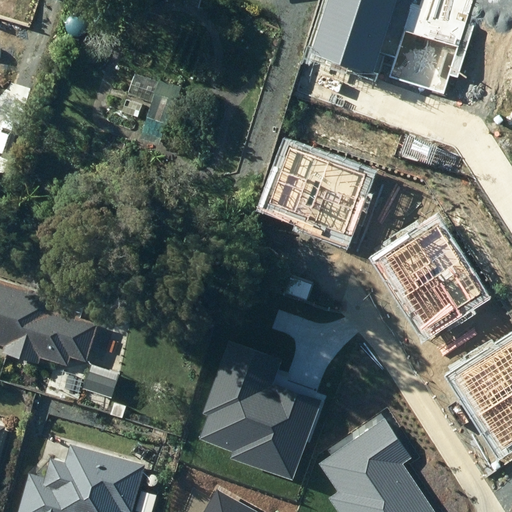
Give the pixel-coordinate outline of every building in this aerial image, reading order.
[(131,75),(123,98),(150,107),(133,160),(153,166),(178,87),(160,81),(159,84),(131,75)] [(120,100),(116,111),(134,117),(138,106),(120,100)] [(56,306),(58,301),(0,282),(0,346),(7,349),(6,353),(50,368),(83,360),(90,362),(103,321),(56,306)] [(506,360),(487,378),(511,404),(511,358),(508,363),(506,360)] [(94,363),(85,388),(114,398),(124,373),(94,363)] [(134,511),(149,463),(72,441),(66,463),(53,459),(48,479),(33,474),(21,511),(134,511)]
